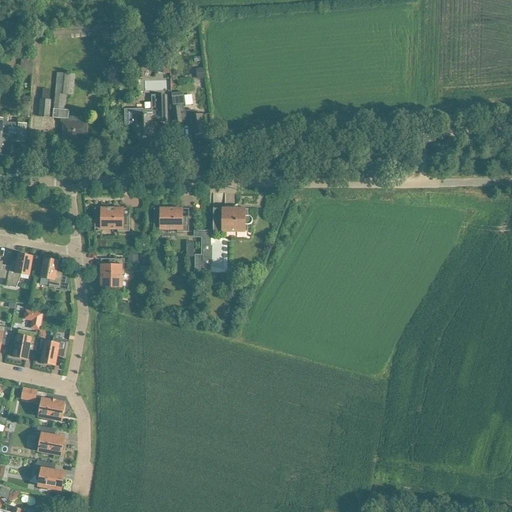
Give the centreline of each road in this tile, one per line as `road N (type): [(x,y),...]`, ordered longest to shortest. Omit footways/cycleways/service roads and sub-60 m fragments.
road 1 (unclassified): [(511,182),(70,183)]
road 2 (residential): [(69,387),(83,319),(77,252)]
